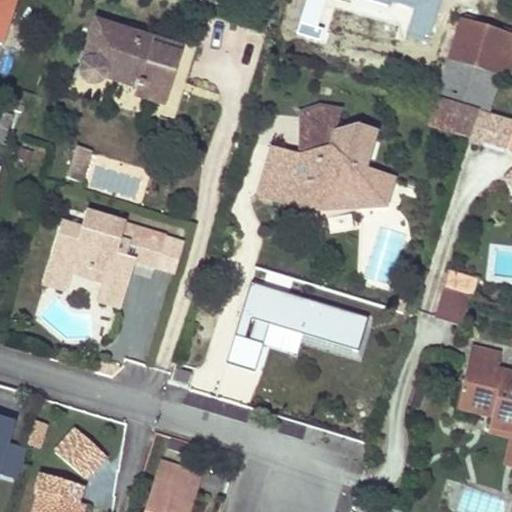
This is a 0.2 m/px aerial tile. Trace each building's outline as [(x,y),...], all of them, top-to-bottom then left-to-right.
[(0,0),(0,44),(3,45),(15,0),(0,0)] [(306,0),(297,32),(321,39),(324,29),(319,27),(326,0),(365,0),(389,7),(390,1),(434,14),(438,0),(306,0)] [(436,56),(449,59),(461,22),(448,18),(436,56)] [(461,105),(484,28),(461,21),(461,22),(449,59),(436,98),(443,100),(461,105)] [(180,55),(152,46),(154,40),(126,32),(126,34),(94,23),(78,72),(79,76),(83,81),(88,84),(93,84),(98,81),(102,75),(137,87),(135,95),(164,104),(173,79),(180,57),(180,55)] [(509,35),(484,28),(461,105),(476,110),(486,113),(496,76),(509,35)] [(511,36),(509,35),(496,76),(509,80),(511,71),(511,36)] [(152,46),(180,55),(182,49),(154,40),(152,46)] [(194,61),(180,57),(173,79),(186,83),(194,61)] [(436,126),(468,135),(476,110),(461,105),(443,100),(436,126)] [(307,212),(331,205),(356,198),(382,205),(392,177),(361,167),(372,131),(354,125),(332,131),(336,115),(317,107),(298,115),(296,155),(269,147),(258,184),(277,190),(278,189),(280,189),(282,188),(283,187),(284,185),(285,184),(286,182),(286,180),(297,183),(307,212)] [(479,143),(489,114),(486,113),(476,110),(468,135),(465,145),(477,149),(479,143)] [(0,141),(2,143),(7,129),(12,116),(0,111),(0,141)] [(502,150),(511,120),(489,114),(479,143),(502,150)] [(258,184),(254,197),(307,212),(297,183),(286,180),(286,182),(285,184),(284,185),(283,187),(282,188),(280,189),(278,189),(277,190),(258,184)] [(43,282),(62,288),(70,264),(103,275),(96,299),(116,305),(131,259),(121,256),(124,244),(134,247),(139,254),(137,261),(152,266),(161,236),(86,213),(81,229),(62,223),(43,282)] [(253,320),(358,352),(368,320),(254,285),(229,363),(256,371),(264,344),(247,339),(253,320)] [(461,295),(442,289),(434,313),(454,319),(461,295)] [(511,374),(495,370),(499,355),(470,348),(457,401),(490,410),(489,416),(487,425),(511,430),(511,374)] [(189,372),(176,368),(172,378),(186,383),(189,372)] [(490,410),(457,401),(455,408),(489,416),(490,410)] [(46,425),(35,421),(28,444),(38,447),(46,425)] [(0,476),(16,481),(25,452),(4,446),(9,428),(0,425),(0,476)] [(511,455),(511,430),(487,425),(485,431),(510,437),(503,464),(510,466),(511,455)] [(105,458),(76,429),(55,451),(84,479),(105,458)] [(185,511),(195,479),(158,467),(144,511),(185,511)] [(37,493),(30,511),(79,511),(82,507),(75,505),(80,490),(37,475),(32,491),(37,493)]
